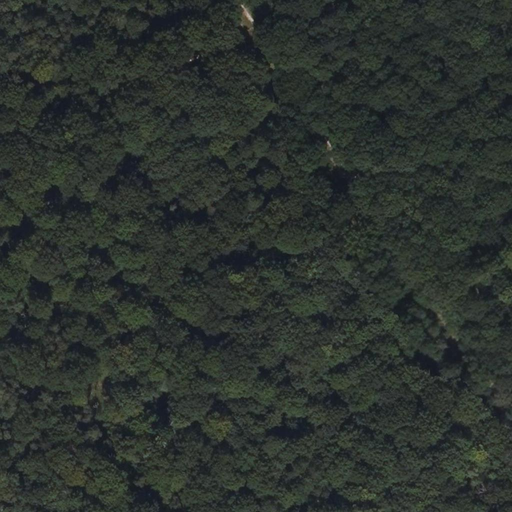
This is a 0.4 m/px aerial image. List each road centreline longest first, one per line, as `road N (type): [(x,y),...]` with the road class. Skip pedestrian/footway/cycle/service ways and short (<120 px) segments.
road 1 (track): [(485,380),(234,0)]
road 2 (track): [(0,139),(348,0)]
